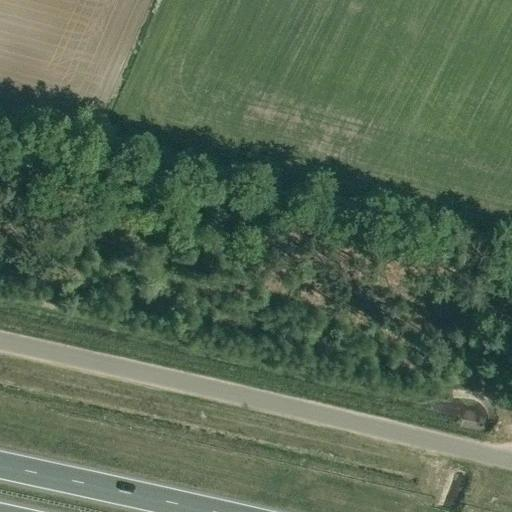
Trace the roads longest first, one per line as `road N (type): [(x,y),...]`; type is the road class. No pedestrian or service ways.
road 1 (unclassified): [(511,458),(0,341)]
road 2 (trunk): [(209,511),(0,468)]
